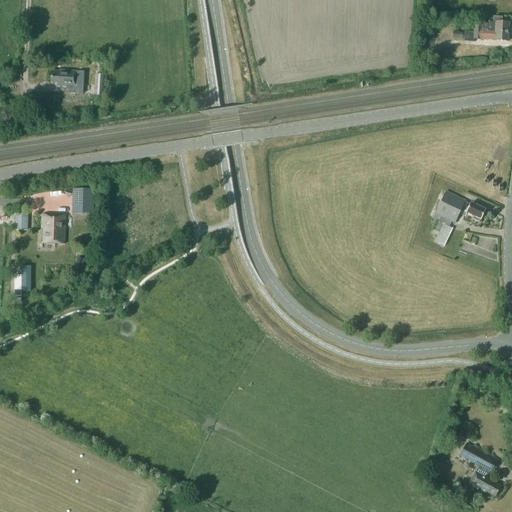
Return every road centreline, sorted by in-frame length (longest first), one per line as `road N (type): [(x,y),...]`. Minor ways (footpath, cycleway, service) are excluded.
road 1 (tertiary): [(511,343),(404,351),(356,345),(302,316),(266,278),(242,205),(211,0)]
road 2 (tertiary): [(511,97),(0,174)]
